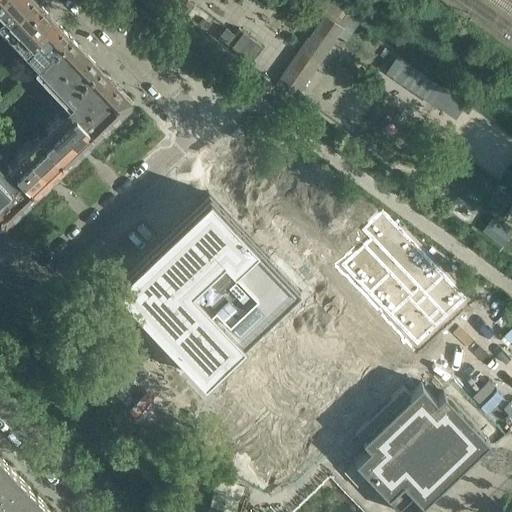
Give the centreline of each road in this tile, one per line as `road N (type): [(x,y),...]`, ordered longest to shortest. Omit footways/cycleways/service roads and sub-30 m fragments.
road 1 (residential): [(22,297),(194,135),(191,108),(83,0)]
road 2 (residential): [(98,511),(0,411)]
